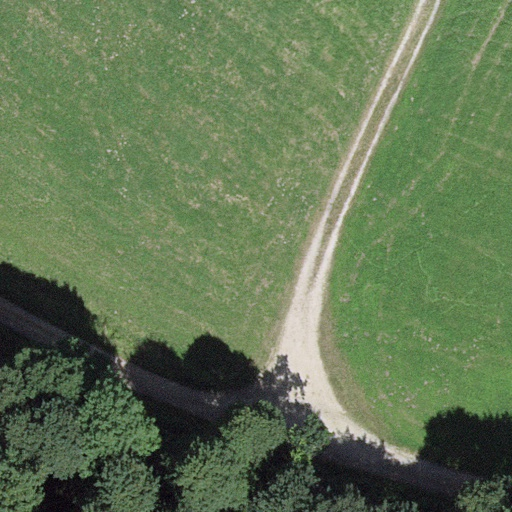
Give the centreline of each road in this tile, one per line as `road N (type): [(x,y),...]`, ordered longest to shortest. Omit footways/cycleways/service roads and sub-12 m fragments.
road 1 (track): [(293,420),(311,288),(436,0)]
road 2 (track): [(293,420),(0,317)]
road 3 (track): [(511,478),(293,420)]
